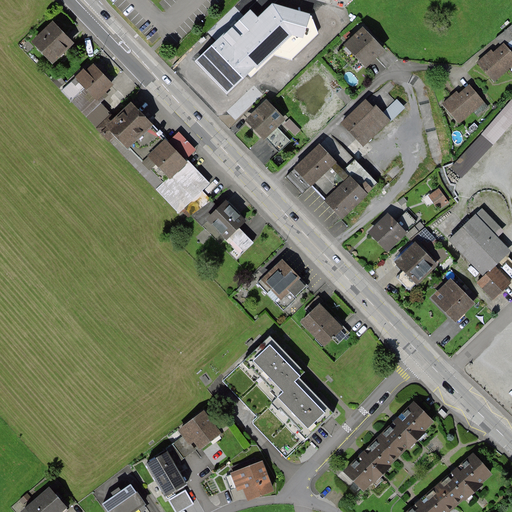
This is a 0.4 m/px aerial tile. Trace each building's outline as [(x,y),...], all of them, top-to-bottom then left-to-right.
[(311,17),(271,5),(235,40),(227,31),(193,64),(226,97),(248,76),(251,78),(273,57),(291,62),(318,35),(311,17)] [(34,47),(51,64),(70,46),(53,28),(34,47)] [(348,47),(364,66),(382,51),(366,33),(348,47)] [(511,66),(511,52),(504,43),(493,53),(491,50),(476,63),(494,83),(511,66)] [(93,69),(79,84),(95,99),(109,85),(93,69)] [(293,93),(308,110),(329,92),(314,75),(293,93)] [(442,104),(459,124),(473,112),(478,117),(489,107),(469,84),(458,94),(456,91),(442,104)] [(131,106),(102,133),(136,169),(165,142),(131,106)] [(245,127),(261,143),(282,122),(266,106),(245,127)] [(165,142),(136,169),(179,213),(208,185),(165,142)] [(220,198),(198,218),(231,253),(253,232),(220,198)] [(479,216),(450,243),(481,276),(475,282),(493,301),(510,285),(494,267),(511,251),(479,216)] [(374,239),(388,254),(405,238),(391,223),(374,239)] [(397,269),(413,286),(434,266),(418,249),(397,269)] [(281,260),(260,279),(284,305),(305,285),(281,260)] [(450,283),(432,301),(455,324),(473,306),(450,283)] [(319,308),(302,324),(323,346),(340,330),(319,308)] [(246,365),(278,398),(299,377),(302,374),(269,341),(246,365)] [(299,377),(278,398),(270,405),(305,440),(334,412),(299,377)] [(362,493),(431,425),(413,407),(392,428),(362,457),(344,475),(362,493)] [(202,414),(179,433),(195,453),(218,435),(202,414)] [(167,455),(147,467),(165,498),(185,486),(167,455)] [(450,511),(490,478),(474,460),(452,479),(420,507),(414,511),(450,511)] [(262,466),(232,476),(237,490),(244,488),(248,500),(271,492),(262,466)] [(121,484),(98,499),(106,511),(135,511),(138,510),(121,484)] [(65,511),(49,492),(27,509),(29,511),(65,511)]
